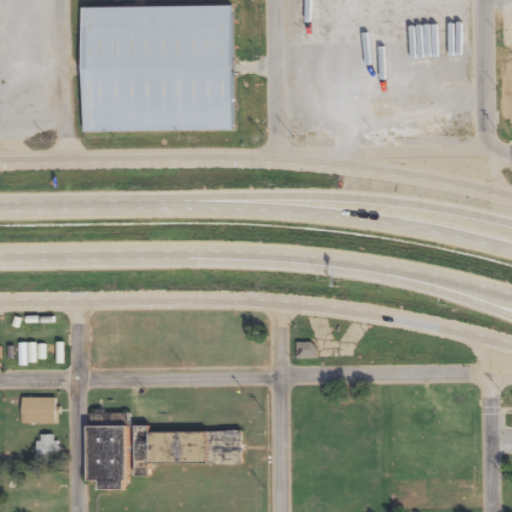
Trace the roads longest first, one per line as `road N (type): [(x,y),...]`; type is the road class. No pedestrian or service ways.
road 1 (motorway): [(0,259),(294,260),(380,272),(511,307)]
road 2 (tertiary): [(0,302),(282,302),(363,311),(511,345)]
road 3 (tertiary): [(511,201),(376,170),(277,159),(0,163)]
road 4 (motorway): [(511,244),(352,212),(0,203)]
road 5 (residential): [(0,380),(489,372)]
road 6 (motorway): [(511,224),(386,200),(121,205)]
road 7 (residential): [(80,511),(78,302)]
road 8 (residential): [(284,511),(282,302)]
road 9 (residential): [(320,164),(365,152),(511,150)]
road 10 (residential): [(491,511),(483,337)]
road 11 (residential): [(66,163),(63,0)]
road 12 (residential): [(277,159),(270,0)]
road 13 (residential): [(489,151),(482,0)]
road 14 (motorway): [(380,272),(511,317)]
